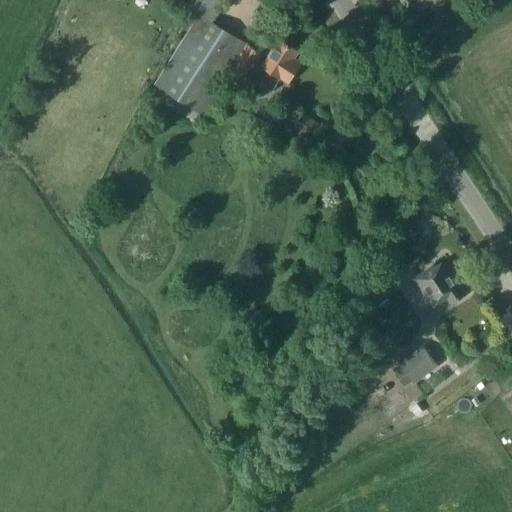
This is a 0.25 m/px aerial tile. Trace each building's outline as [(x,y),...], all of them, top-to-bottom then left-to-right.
[(440,0),(445,8),(458,0),(457,0),(440,0)] [(257,62),(263,52),(200,13),(156,82),(203,112),(226,76),(233,65),(248,75),(257,62)] [(274,73),(288,82),(300,63),(293,58),(298,51),(279,39),(262,65),(257,62),(248,75),(233,65),(226,76),(247,90),(254,79),(265,87),(274,73)] [(326,125),(301,109),(292,124),(316,140),(326,125)] [(415,279),(434,308),(447,300),(451,304),(467,294),(462,286),(465,284),(450,261),(436,269),(434,266),(420,275),(414,266),(402,274),(407,283),(415,279)] [(379,284),(360,296),(370,310),(388,298),(379,284)] [(412,381),(414,383),(438,365),(423,345),(399,363),(402,367),(412,381)] [(394,372),(393,373),(404,387),(412,381),(402,367),(394,372)]
